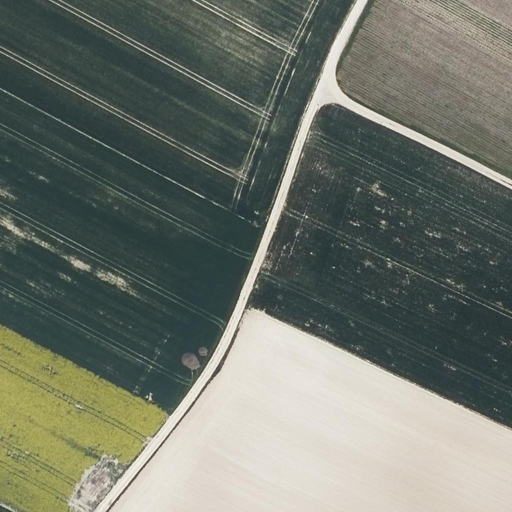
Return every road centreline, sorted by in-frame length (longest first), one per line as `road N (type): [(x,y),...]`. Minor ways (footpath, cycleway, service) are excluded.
road 1 (track): [(321,85),(232,325),(200,382),(96,511)]
road 2 (track): [(361,0),(321,85),(511,176)]
